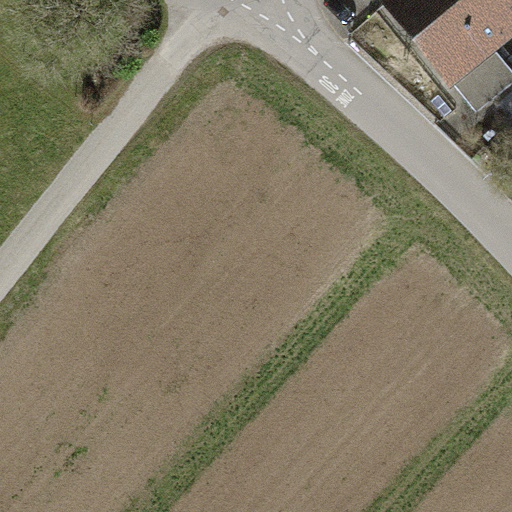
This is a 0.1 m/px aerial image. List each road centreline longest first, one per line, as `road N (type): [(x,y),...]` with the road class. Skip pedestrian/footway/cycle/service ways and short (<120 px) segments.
road 1 (residential): [(511,239),(384,108),(228,3)]
road 2 (track): [(228,3),(0,279)]
